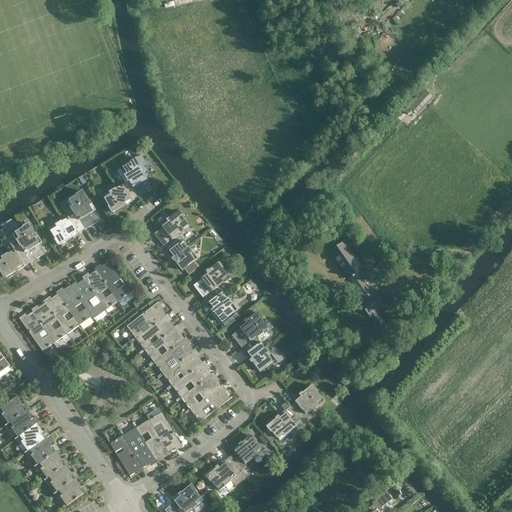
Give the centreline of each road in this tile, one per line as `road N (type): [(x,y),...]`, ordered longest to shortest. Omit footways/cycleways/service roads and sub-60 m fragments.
road 1 (residential): [(128,497),(259,407),(249,391),(126,233),(0,305)]
road 2 (residential): [(128,497),(0,315)]
road 3 (track): [(511,202),(451,270),(412,257),(376,273)]
